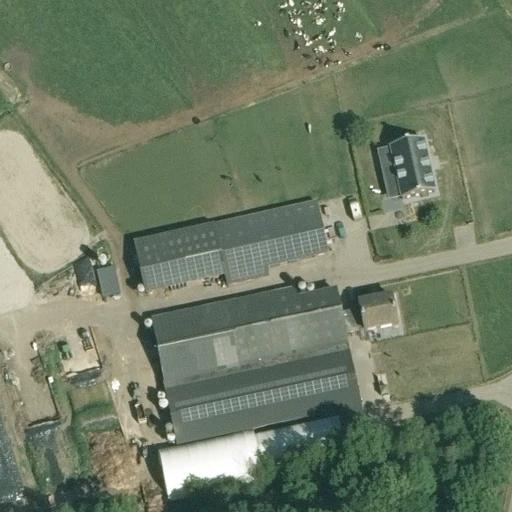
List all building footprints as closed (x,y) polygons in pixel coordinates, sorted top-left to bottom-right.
[(435,193),(423,142),(423,140),(391,148),(395,170),(386,172),(392,199),(402,197),(402,200),(435,193)] [(317,206),(215,228),(136,246),(146,292),(225,275),(228,289),(257,283),(255,274),(329,258),(317,206)] [(346,337),(341,316),(336,291),(298,299),(297,291),(225,306),(156,320),(169,385),(348,348),(346,337)] [(361,312),(341,316),(346,337),(366,333),(366,334),(399,327),(393,299),(360,305),(361,312)] [(404,323),(416,320),(412,306),(400,309),(404,323)] [(7,340),(66,324),(61,308),(3,324),(7,340)] [(80,340),(82,366),(107,364),(105,338),(80,340)] [(360,406),(350,358),(171,394),(181,445),(195,511),(211,511),(375,477),(371,459),(392,454),(384,415),(363,420),(360,406)] [(86,391),(90,421),(113,418),(109,388),(86,391)]
